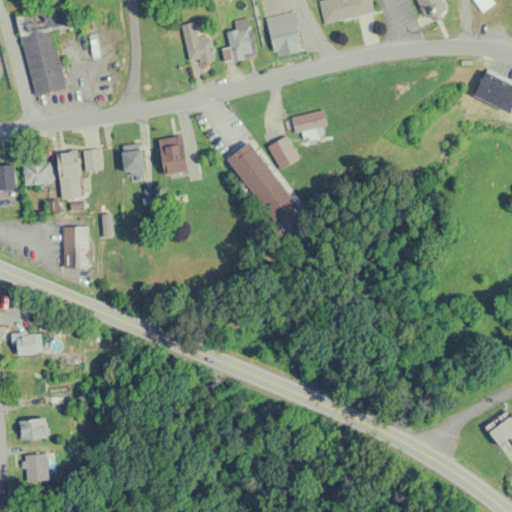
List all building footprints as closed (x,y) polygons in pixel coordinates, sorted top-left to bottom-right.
[(320,0),(324,21),(374,12),(371,0),(320,0)] [(413,0),(421,19),(446,8),(442,0),(413,0)] [(474,0),(477,11),(491,8),(489,0),(474,0)] [(18,14),(34,93),(66,87),(54,29),(75,24),(71,3),(18,14)] [(297,10),(282,12),(284,22),(270,24),(275,50),(304,44),(297,10)] [(234,18),(236,27),(228,29),(231,46),(224,47),(226,60),(256,55),(250,16),(234,18)] [(183,22),(191,62),(215,57),(207,17),(183,22)] [(472,98),(509,114),(511,106),(511,83),(485,71),(472,98)] [(295,131),(328,125),(325,110),(292,115),(295,131)] [(187,154),(184,134),(160,137),(165,173),(195,169),(192,153),(187,154)] [(298,207),(254,140),(230,156),(274,223),(298,207)] [(124,144),(125,174),(145,173),(144,143),(124,144)] [(85,147),(85,169),(102,169),(102,147),(85,147)] [(60,150),(61,197),(81,197),(80,150),(60,150)] [(28,158),(28,183),(52,183),(52,158),(28,158)] [(0,164),(0,187),(16,187),(16,164),(0,164)] [(90,226),(65,226),(65,267),(90,267),(90,226)] [(126,250),(108,250),(108,275),(126,275),(126,250)] [(41,354),(41,332),(15,332),(15,354),(41,354)] [(511,413),(486,430),(496,445),(509,436),(511,440),(511,413)] [(21,419),(21,437),(49,437),(49,426),(35,426),(35,419),(21,419)]
